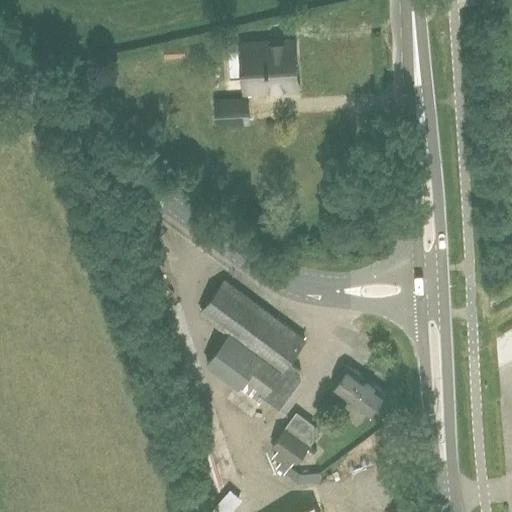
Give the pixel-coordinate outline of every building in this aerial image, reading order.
[(245,92),(291,90),(290,58),(296,58),(295,40),(242,42),(245,92)] [(185,60),(185,45),(164,45),(164,59),(167,59),(185,60)] [(219,125),(248,123),(247,99),(218,101),(219,125)] [(157,136),(136,112),(125,122),(146,146),(157,136)] [(301,378),(300,371),(288,362),(305,340),(225,280),(201,312),(229,332),(205,363),(257,400),(261,395),(279,408),(301,378)] [(349,367),(346,365),(338,376),(341,378),(334,388),(335,390),(334,392),(345,400),(347,398),(369,414),(385,391),(350,366),(349,367)] [(296,462),(310,444),(286,426),(272,444),(278,449),(273,457),(281,462),(277,467),(284,473),(284,472),(292,477),(297,470),(290,465),(294,460),(296,462)] [(236,488),(215,511),(216,511),(234,511),(247,497),(236,488)]
